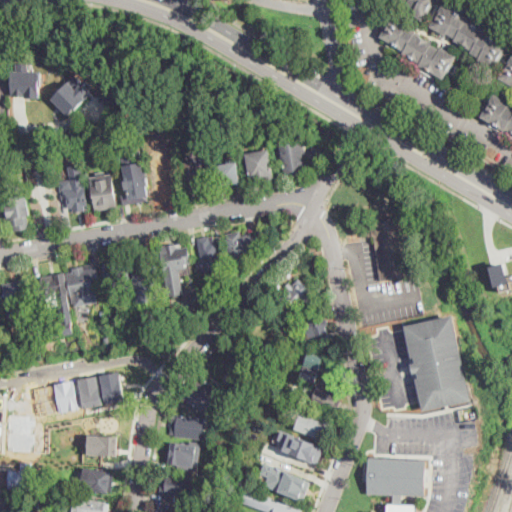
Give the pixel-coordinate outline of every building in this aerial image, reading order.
[(436,0),(424,21),(414,15),(417,10),(407,5),(409,2),(405,0),(436,0)] [(508,46),(495,70),(478,61),(480,58),(471,53),(472,50),(455,41),(457,38),(449,33),(448,35),(432,27),(445,4),(470,18),(468,20),(486,30),(484,33),(508,46)] [(441,50),(443,47),(458,56),(445,79),(420,65),(421,63),(404,53),(405,51),(382,37),(395,14),(411,23),(409,26),(418,31),(417,33),(435,43),(433,45),(441,50)] [(511,85),(500,79),(511,56),(511,85)] [(29,63),(29,71),(42,71),(41,98),(12,95),(14,70),(20,70),(20,63),(29,63)] [(89,90),(90,89),(93,92),(87,98),(88,99),(71,116),(64,109),(62,110),(57,106),(59,104),(53,98),(76,76),(84,83),(83,84),(89,90)] [(509,106),(511,107),(511,131),(508,129),(507,131),(483,118),(496,94),(511,103),(509,106)] [(122,115),(107,118),(104,102),(119,99),(122,115)] [(288,178),(283,145),(301,143),(306,176),(288,178)] [(158,200),(153,169),(161,167),(158,150),(175,148),(177,162),(172,163),(178,197),(158,200)] [(251,178),(248,154),(272,151),(275,175),(251,178)] [(203,159),(204,165),(206,164),(209,193),(189,196),(185,161),(203,159)] [(220,187),(218,164),(239,161),(242,184),(220,187)] [(144,167),(144,170),(145,170),(146,177),(148,177),(150,187),(148,187),(150,196),(149,196),(150,201),(125,205),(123,196),(130,195),(129,190),(127,191),(125,181),(127,180),(126,172),(127,172),(126,170),(144,167)] [(106,172),(107,176),(113,175),(119,206),(97,210),(92,179),(98,178),(97,173),(106,172)] [(85,178),(89,206),(85,206),(86,211),(74,213),(73,208),(69,209),(67,198),(63,199),(61,181),(85,178)] [(29,216),(31,228),(17,232),(15,225),(14,225),(12,218),(10,218),(8,207),(11,206),(9,198),(28,194),(32,216),(29,216)] [(407,217),(414,275),(381,280),(376,236),(364,238),(363,234),(372,232),(371,221),(407,217)] [(243,233),(243,236),(248,235),(250,246),(244,247),(246,260),(232,263),(227,236),(243,233)] [(211,237),(212,242),(218,241),(224,274),(214,276),(213,272),(205,274),(199,240),(211,237)] [(177,245),(178,249),(189,247),(192,263),(187,264),(189,272),(167,276),(161,248),(177,245)] [(150,258),(155,286),(145,287),(144,283),(136,284),(130,252),(155,247),(157,257),(150,258)] [(122,257),(123,262),(129,261),(133,287),(114,291),(111,275),(106,275),(104,265),(114,263),(114,258),(122,257)] [(509,276),(511,275),(511,279),(511,280),(511,284),(511,288),(502,290),(501,284),(496,286),(491,266),(506,262),(509,276)] [(93,268),(98,267),(101,281),(95,282),(98,303),(77,306),(77,302),(74,303),(69,273),(74,272),(73,268),(92,265),(93,268)] [(66,273),(71,305),(50,308),(48,296),(44,296),(41,277),(66,273)] [(155,301),(152,281),(142,282),(141,278),(136,279),(139,303),(155,301)] [(300,278),(316,293),(300,310),(285,295),(290,289),(287,287),(291,283),(293,285),(300,278)] [(31,316),(11,319),(4,285),(25,280),(31,316)] [(328,334),(309,339),(306,327),(311,325),(309,317),(322,314),(328,334)] [(455,315),(473,401),(424,411),(417,379),(420,378),(419,372),(414,373),(413,364),(417,363),(416,358),(413,358),(406,326),(455,315)] [(156,329),(146,331),(145,321),(155,319),(156,329)] [(293,341),(291,335),(297,333),(299,340),(293,341)] [(320,370),(305,365),(309,352),(324,357),(320,370)] [(316,383),(301,377),(305,366),(320,371),(316,383)] [(102,374),(108,402),(127,398),(120,370),(102,374)] [(80,378),(86,407),(105,403),(99,374),(80,378)] [(221,391),(219,395),(224,397),(217,415),(187,403),(188,400),(185,399),(191,383),(195,384),(196,381),(221,391)] [(319,384),(340,392),(337,398),(342,400),(337,413),(312,403),(313,401),(309,399),(313,389),(317,391),(319,384)] [(328,443),(295,430),(304,410),(337,423),(328,443)] [(178,415),(206,418),(204,440),(176,437),(176,435),(172,434),(175,416),(178,417),(178,415)] [(319,463),(314,461),(313,462),(295,454),(295,453),(285,449),(287,442),(279,439),(283,429),(325,446),(319,463)] [(90,433),(89,454),(118,455),(119,435),(90,433)] [(203,443),(199,471),(178,468),(179,464),(167,462),(169,443),(173,443),(173,441),(192,444),(192,441),(203,443)] [(426,496),(369,494),(370,458),(427,459),(426,496)] [(267,461),(261,473),(270,476),(266,484),(300,499),(301,495),(305,497),(312,480),(267,461)] [(34,463),(33,490),(28,490),(28,491),(16,490),(16,489),(9,489),(10,469),(22,470),(22,462),(34,463)] [(113,492),(110,491),(109,494),(82,489),(85,468),(112,472),(112,475),(115,475),(113,492)] [(197,478),(194,497),(161,493),(163,474),(197,478)] [(22,494),(21,503),(9,503),(9,494),(22,494)] [(110,511),(73,511),(76,497),(108,502),(108,504),(112,504),(110,511)] [(221,501),(220,511),(209,511),(209,507),(207,507),(208,500),(221,501)] [(279,502),(303,511),(302,511),(269,511),(273,503),(278,505),(279,502)] [(417,511),(418,504),(389,503),(388,511),(417,511)]
